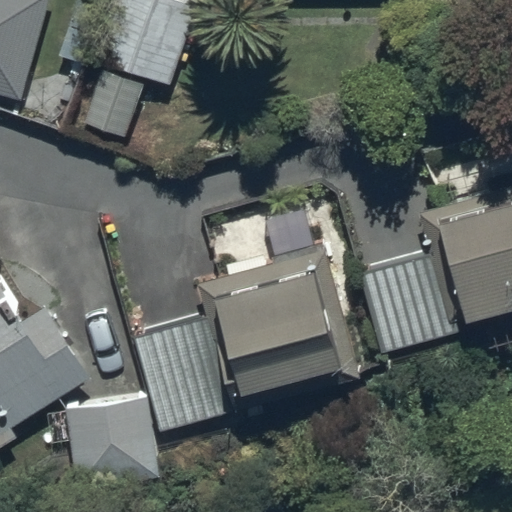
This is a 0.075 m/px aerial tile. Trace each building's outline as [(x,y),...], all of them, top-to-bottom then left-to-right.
[(0,0),(0,85),(18,91),(44,0),(0,0)] [(109,0),(92,49),(170,77),(197,0),(109,0)] [(101,61),(82,113),(124,128),(142,76),(101,61)] [(511,182),(441,202),(469,302),(511,289),(511,182)] [(206,306),(133,325),(159,421),(359,367),(323,231),(266,247),(268,254),(197,273),(206,306)] [(438,241),(360,262),(381,342),(460,321),(438,241)] [(0,435),(13,428),(9,421),(90,369),(45,294),(22,308),(0,271),(0,435)] [(65,403),(47,405),(50,437),(70,435),(76,477),(158,465),(147,387),(64,399),(65,403)]
